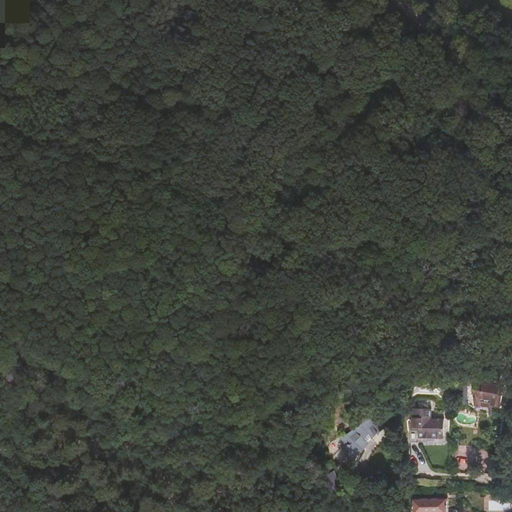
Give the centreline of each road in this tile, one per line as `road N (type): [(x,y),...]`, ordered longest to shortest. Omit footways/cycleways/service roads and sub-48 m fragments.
road 1 (track): [(0,349),(84,380),(223,402),(255,398),(320,344),(511,325)]
road 2 (track): [(511,104),(393,0)]
